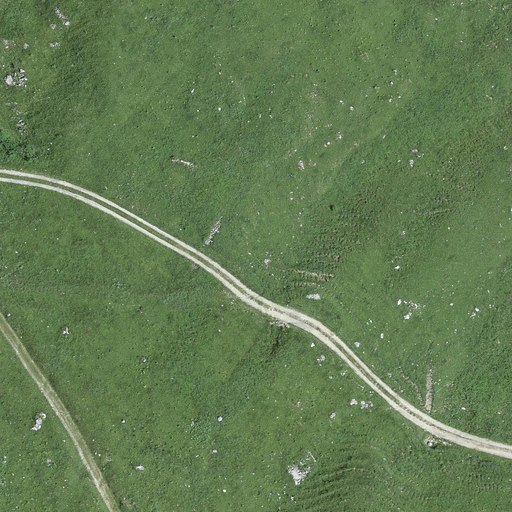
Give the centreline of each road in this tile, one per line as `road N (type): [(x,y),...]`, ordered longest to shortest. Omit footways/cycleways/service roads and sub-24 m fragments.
road 1 (track): [(0,177),(76,191),(194,255),(253,301),(314,324),(424,421),(511,453)]
road 2 (track): [(110,511),(41,377),(0,322)]
